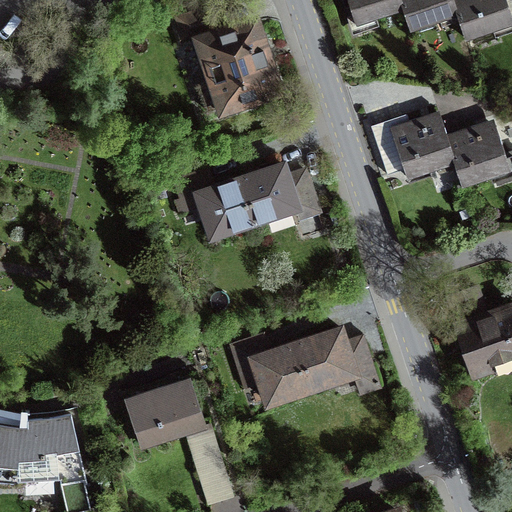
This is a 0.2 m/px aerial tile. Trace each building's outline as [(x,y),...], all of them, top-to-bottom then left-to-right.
[(404,7),(401,0),(348,0),(354,17),(370,12),(372,18),(404,7)] [(440,10),(455,5),(453,0),(401,0),(404,7),(411,29),(443,18),(440,10)] [(453,0),(455,5),(466,38),(511,22),(511,16),(511,13),(506,0),(453,0)] [(202,32),(204,37),(215,34),(213,30),(215,30),(210,9),(177,16),(182,37),(202,32)] [(254,21),(215,34),(204,37),(201,39),(214,78),(198,83),(207,111),(277,89),(268,62),(270,61),(265,46),(263,46),(254,21)] [(436,158),(452,152),(446,134),(441,119),(424,125),(421,116),(409,120),(407,113),(371,125),(387,174),(404,168),(407,177),(439,166),(436,158)] [(475,124),(446,134),(452,152),(463,185),(494,174),(491,166),(507,160),(496,126),(478,132),(475,124)] [(287,175),(283,163),(240,177),(255,220),(315,200),(305,169),(287,175)] [(186,208),(201,203),(197,192),(213,186),(207,168),(176,179),(186,208)] [(255,220),(240,177),(213,186),(197,192),(201,203),(212,235),(255,220)] [(481,288),(444,299),(470,383),(497,374),(498,377),(511,372),(511,302),(488,310),(481,288)] [(355,373),(357,380),(377,373),(363,333),(345,339),(341,327),(295,342),(311,387),(355,373)] [(268,402),(311,387),(295,342),(268,351),(262,334),(232,344),(246,385),(261,380),(268,402)] [(126,397),(140,438),(184,424),(199,471),(223,463),(210,423),(204,425),(189,377),(126,397)] [(0,480),(17,482),(17,484),(44,481),(60,481),(66,511),(80,511),(90,510),(85,483),(87,482),(71,415),(27,421),(28,429),(0,425),(0,480)] [(232,492),(223,463),(199,471),(208,500),(232,492)]
